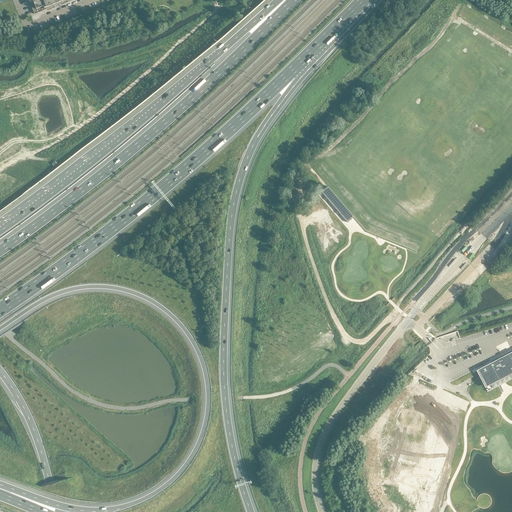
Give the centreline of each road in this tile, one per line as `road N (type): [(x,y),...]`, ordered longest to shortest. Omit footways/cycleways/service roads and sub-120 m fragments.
road 1 (motorway): [(0,328),(62,291),(126,291),(182,326),(208,389),(196,449),(146,498),(100,509),(13,499)]
road 2 (motorway): [(252,511),(223,382),(231,218),(251,148),(285,97),(290,72)]
road 3 (motorway): [(293,0),(146,137),(0,250)]
road 4 (motorway): [(0,310),(180,173),(290,72)]
road 5 (motorway): [(286,0),(0,230)]
road 6 (track): [(29,153),(101,111),(216,7)]
road 7 (track): [(0,89),(44,72),(107,65),(189,33)]
road 8 (unclassified): [(432,341),(421,322),(511,226)]
road 9 (motorway): [(0,371),(34,432),(57,511)]
